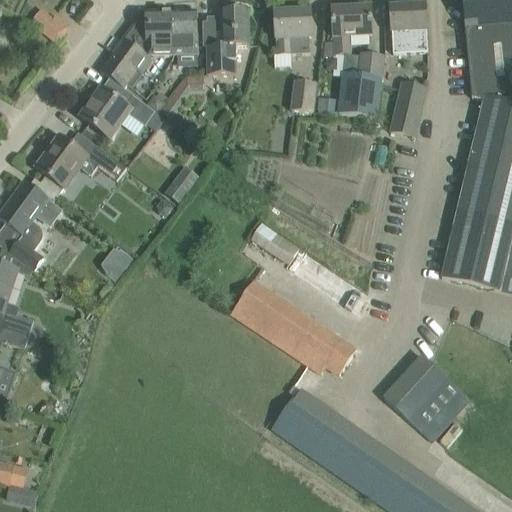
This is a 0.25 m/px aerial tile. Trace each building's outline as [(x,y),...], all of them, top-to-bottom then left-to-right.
[(511,0),(462,0),(471,99),(484,103),(442,281),(511,296),(511,0)] [(427,32),(425,7),(391,9),(394,57),(428,55),(427,32)] [(60,46),(72,26),(43,9),(31,29),(60,46)] [(333,12),(334,32),(335,56),(350,56),(349,38),(372,37),(371,10),(333,12)] [(197,14),(172,15),(173,57),(196,56),(196,44),(198,44),(197,14)] [(207,50),(208,78),(239,77),(238,61),(235,61),(234,48),(249,47),(249,14),(221,14),(221,49),(207,50)] [(275,15),(276,35),(277,59),(310,57),(309,40),(312,40),(310,14),(275,15)] [(173,57),(172,15),(147,15),(148,56),(150,57),(173,57)] [(136,75),(127,89),(132,93),(153,63),(124,43),(114,57),(136,75)] [(136,75),(114,57),(101,75),(110,82),(124,92),(127,89),(136,75)] [(343,75),(338,116),(376,120),(383,60),(361,57),(359,77),(343,75)] [(182,94),(205,89),(202,77),(179,82),(182,94)] [(124,92),(110,82),(103,92),(102,91),(81,120),(111,142),(129,117),(146,129),(147,127),(156,115),(124,92)] [(292,115),(312,117),(316,86),(295,84),(292,115)] [(391,136),(415,141),(426,92),(402,86),(391,136)] [(319,99),(318,114),(329,114),(338,116),(339,101),(330,99),(319,99)] [(156,115),(147,127),(156,133),(164,122),(156,115)] [(45,189),(58,199),(64,191),(66,192),(81,172),(92,180),(98,171),(109,179),(117,185),(127,172),(119,166),(98,150),(90,162),(59,140),(58,141),(61,144),(51,158),(48,156),(36,171),(46,178),(41,186),(45,189)] [(31,223),(46,202),(53,207),(58,199),(45,189),(40,196),(24,185),(23,186),(27,189),(20,198),(16,196),(0,218),(0,222),(18,235),(6,253),(2,250),(2,251),(1,252),(20,265),(20,266),(33,276),(44,261),(34,254),(42,244),(43,239),(42,234),(39,230),(33,226),(34,225),(31,223)] [(172,185),(165,194),(180,204),(186,195),(172,185)] [(163,200),(159,206),(160,213),(166,217),(174,207),(163,200)] [(372,223),(372,245),(387,245),(388,223),(372,223)] [(253,242),(291,267),(302,250),(264,225),(253,242)] [(20,265),(1,252),(0,256),(0,316),(2,317),(17,273),(20,266),(20,265)] [(127,254),(109,276),(115,282),(133,260),(127,254)] [(306,255),(291,277),(358,322),(373,299),(306,255)] [(320,379),(325,372),(338,381),(358,352),(254,283),(230,319),(320,379)] [(2,331),(40,343),(44,330),(34,327),(35,326),(7,317),(2,331)] [(25,353),(35,356),(40,343),(2,331),(0,337),(0,346),(25,355),(25,353)] [(0,399),(9,402),(17,376),(2,371),(1,373),(0,372),(0,399)] [(397,385),(382,401),(420,435),(435,418),(397,385)] [(271,434),(383,511),(472,511),(300,392),(271,434)] [(0,485),(9,487),(13,469),(0,464),(0,485)] [(10,488),(6,503),(23,508),(23,506),(26,494),(26,492),(10,488)]
